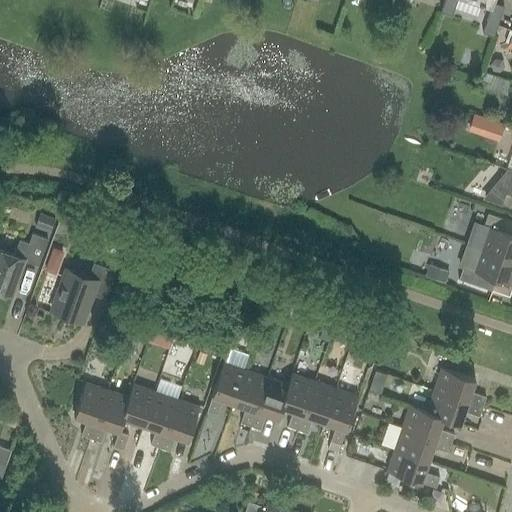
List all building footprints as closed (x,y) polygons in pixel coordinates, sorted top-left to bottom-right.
[(445,0),(442,10),(453,14),(457,0),(469,0),(493,8),(484,33),(495,37),(505,7),(494,3),(495,0),(445,0)] [(511,170),(508,169),(492,188),(504,198),(502,205),(511,208),(511,170)] [(482,250),(511,259),(511,221),(488,213),(484,227),(480,225),(476,228),(470,246),(482,250)] [(39,266),(48,239),(33,234),(29,244),(20,240),(14,255),(0,250),(0,292),(11,297),(24,261),(39,266)] [(511,259),(482,250),(474,271),(463,268),(459,279),(493,291),(497,280),(511,284),(511,259)] [(106,300),(116,271),(94,263),(89,277),(67,269),(52,312),(83,322),(93,295),(106,300)] [(446,282),(449,272),(431,265),(427,275),(446,282)] [(147,329),(147,340),(171,340),(171,329),(147,329)] [(234,404),(246,370),(224,362),(212,396),(213,396),(207,411),(218,415),(223,400),(234,404)] [(442,368),(434,390),(483,407),(487,397),(472,392),(476,379),(442,368)] [(268,377),(246,370),(234,404),(246,408),(241,423),(251,426),(268,377)] [(288,426),(298,430),(315,381),(292,373),(288,384),(289,385),(281,407),(282,408),(293,411),(288,426)] [(288,384),(268,377),(251,426),(261,430),(266,415),(279,419),(282,408),(281,407),(289,385),(288,384)] [(336,388),(315,381),(298,430),(308,433),(313,418),(324,422),(336,388)] [(81,435),(92,439),(108,390),(86,382),(74,416),(87,420),(81,435)] [(381,393),(384,386),(372,382),(370,390),(381,393)] [(124,418),(144,425),(156,391),(133,384),(129,397),(130,397),(123,418),(124,418)] [(336,388),(324,422),(336,426),(331,441),(341,445),(346,430),(347,430),(359,396),(336,388)] [(130,397),(129,397),(108,390),(92,439),(101,442),(107,427),(119,432),(124,418),(123,418),(130,397)] [(483,407),(434,390),(427,411),(427,412),(444,418),(444,419),(461,425),(465,412),(480,417),(483,407)] [(178,399),(156,391),(144,425),(156,429),(151,444),(161,448),(178,399)] [(178,399),(161,448),(171,451),(176,436),(188,440),(200,406),(178,399)] [(410,405),(402,428),(451,444),(455,434),(440,429),(444,419),(444,418),(427,412),(427,411),(410,405)] [(402,428),(395,449),(429,461),(433,449),(448,454),(451,444),(402,428)] [(129,435),(119,432),(114,446),(124,450),(129,435)] [(425,472),(429,461),(395,449),(387,472),(421,483),(422,483),(437,488),(440,478),(425,472)] [(244,511),(288,511),(289,509),(267,502),(265,507),(249,501),(244,511)]
